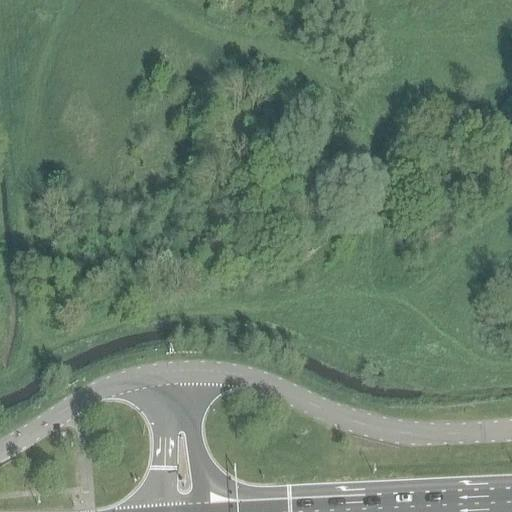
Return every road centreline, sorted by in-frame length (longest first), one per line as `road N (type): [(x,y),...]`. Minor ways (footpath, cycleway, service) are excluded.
road 1 (unclassified): [(177,370),(244,377),(389,430),(511,429)]
road 2 (tertiary): [(0,452),(120,381),(177,370)]
road 3 (trunk): [(511,504),(349,511)]
